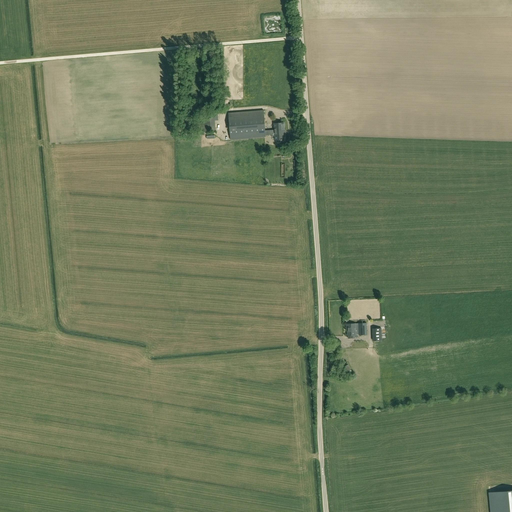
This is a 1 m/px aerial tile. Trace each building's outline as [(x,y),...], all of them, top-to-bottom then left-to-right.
[(266,135),(265,131),(264,110),(228,113),(230,139),(266,137),(266,135)] [(202,130),(214,129),(213,117),(211,117),(211,116),(201,116),(202,130)] [(275,130),(265,131),(266,135),(271,135),(271,137),(275,136),(275,140),(286,139),(286,134),(284,134),(284,131),(285,131),(284,123),(274,123),(275,130)] [(347,335),(348,335),(348,338),(355,338),(355,335),(355,334),(359,334),(359,335),(367,335),(366,323),(359,323),(359,324),(355,324),(346,324),(346,328),(347,328),(347,335)] [(381,328),(373,329),(373,336),(373,341),(381,340),(381,336),(381,328)] [(348,364),(343,367),(347,374),(347,373),(348,375),(352,373),(351,372),(352,371),(348,364)] [(490,511),(511,511),(511,491),(489,493),(490,511)]
